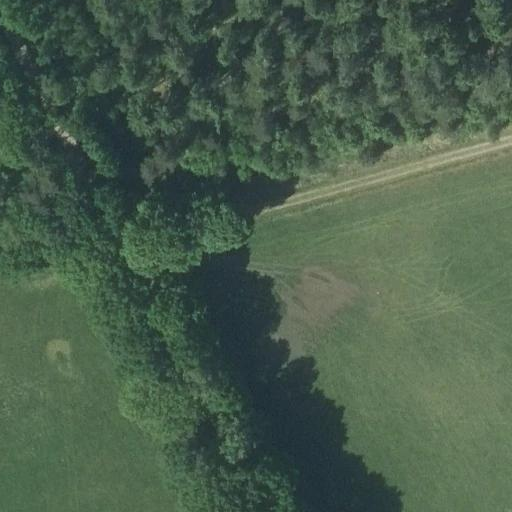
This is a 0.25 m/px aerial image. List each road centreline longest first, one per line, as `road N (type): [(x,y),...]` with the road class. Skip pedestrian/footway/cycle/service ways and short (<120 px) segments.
road 1 (track): [(268,511),(0,14)]
road 2 (track): [(128,253),(511,143)]
road 3 (track): [(0,211),(59,89)]
